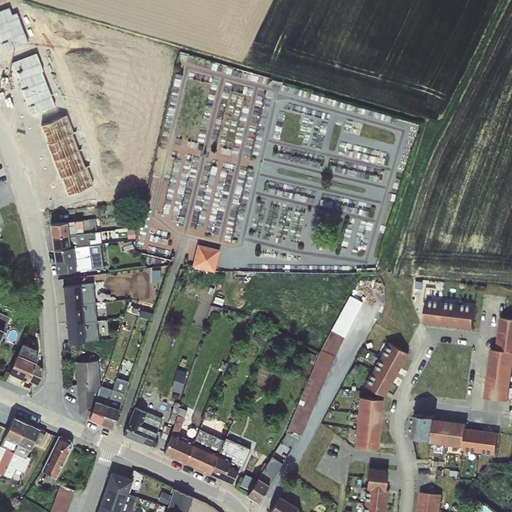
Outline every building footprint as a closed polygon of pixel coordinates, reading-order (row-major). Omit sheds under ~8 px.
[(257,81),(256,87),(267,90),(269,83),(257,81)] [(48,218),(56,271),(107,268),(105,241),(94,242),(95,218),(48,218)] [(199,241),(193,265),(216,270),(222,247),(199,241)] [(62,279),(68,340),(97,338),(92,280),(62,279)] [(475,302),(425,297),(421,324),(472,331),(475,302)] [(0,337),(9,316),(0,311),(0,337)] [(490,346),(484,395),(509,399),(511,370),(511,314),(499,313),(494,345),(490,346)] [(284,433),(245,491),(259,500),(300,439),(345,336),(331,331),(284,433)] [(409,350),(386,339),(363,384),(386,395),(409,350)] [(21,340),(9,372),(39,382),(45,367),(34,364),(40,347),(21,340)] [(99,359),(76,359),(79,413),(114,427),(130,381),(117,377),(112,388),(101,384),(99,359)] [(178,369),(173,386),(183,389),(188,372),(178,369)] [(383,396),(358,394),(353,445),(378,447),(383,396)] [(134,405),(122,433),(151,446),(163,418),(134,405)] [(434,415),(415,413),(412,434),(437,438),(437,441),(467,445),(471,421),(434,415)] [(4,436),(18,443),(28,423),(14,416),(4,436)] [(18,443),(31,448),(33,443),(39,431),(40,428),(28,423),(18,443)] [(171,430),(162,450),(233,481),(240,464),(230,460),(231,456),(171,430)] [(39,431),(33,443),(40,445),(45,433),(39,431)] [(46,473),(56,477),(72,445),(70,440),(59,435),(41,470),(46,473)] [(18,443),(4,436),(0,445),(0,472),(3,474),(18,443)] [(229,450),(241,452),(242,444),(231,442),(229,450)] [(18,443),(3,474),(10,477),(12,471),(19,474),(31,448),(18,443)] [(388,511),(392,483),(388,482),(390,465),(369,462),(362,511),(388,511)] [(106,486),(127,493),(132,479),(111,472),(106,486)] [(56,477),(46,473),(41,486),(49,490),(56,477)] [(12,478),(8,486),(14,489),(17,481),(12,478)] [(60,484),(50,511),(66,511),(74,490),(60,484)] [(100,504),(121,511),(127,493),(106,486),(100,504)] [(166,511),(187,511),(189,508),(193,496),(174,488),(170,499),(166,511)] [(418,489),(416,511),(440,511),(443,491),(418,489)] [(271,511),(298,511),(296,505),(278,491),(268,510),(271,511)] [(127,493),(121,511),(128,511),(131,511),(137,496),(127,493)]
